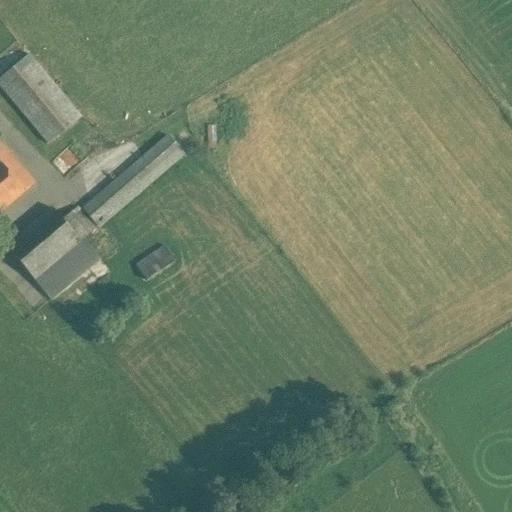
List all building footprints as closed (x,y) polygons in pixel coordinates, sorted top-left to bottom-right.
[(81,116),(43,71),(11,98),(49,143),(81,116)] [(187,152),(171,133),(83,209),(99,227),(187,152)] [(0,214),(36,184),(10,154),(0,142),(0,214)] [(100,258),(85,240),(69,221),(65,225),(51,208),(6,246),(51,300),(100,258)] [(98,229),(82,210),(69,221),(85,240),(98,229)] [(166,244),(138,263),(148,279),(177,260),(166,244)]
